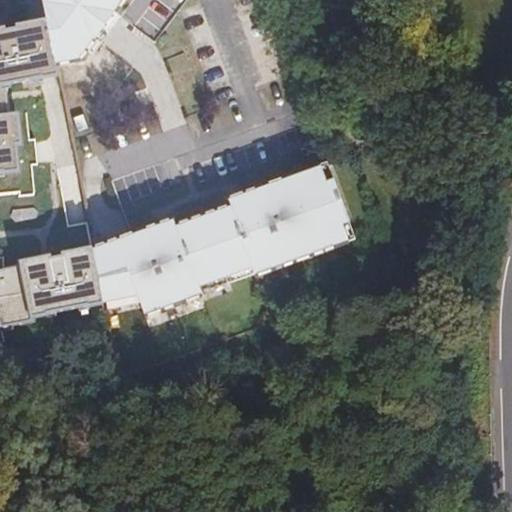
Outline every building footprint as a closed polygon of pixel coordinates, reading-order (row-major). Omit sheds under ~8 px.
[(116,13),(96,0),(48,0),(44,6),(96,42),(116,13)] [(96,0),(116,13),(124,0),(96,0)] [(79,66),(96,42),(44,6),(47,24),(56,68),(59,67),(79,66)] [(39,83),(61,79),(59,67),(56,68),(47,24),(30,28),(39,83)] [(0,90),(5,90),(39,83),(30,28),(19,29),(19,32),(6,35),(5,32),(0,33),(0,90)] [(0,119),(11,119),(5,90),(0,90),(0,119)] [(19,118),(11,119),(0,119),(0,197),(21,195),(21,200),(36,198),(32,169),(40,168),(36,144),(23,145),(19,118)] [(85,118),(76,121),(80,133),(89,130),(85,118)] [(324,168),(316,170),(322,186),(329,184),(324,168)] [(95,305),(132,297),(138,318),(196,299),(194,290),(247,272),(250,280),(343,248),(337,231),(344,228),(329,184),(322,186),(316,170),(222,202),(225,210),(172,228),(169,220),(83,249),(95,305)] [(65,252),(83,249),(77,224),(58,229),(65,252)] [(337,231),(343,248),(351,246),(344,228),(337,231)] [(23,319),(95,305),(83,249),(65,252),(53,254),(54,258),(42,261),(41,258),(12,263),(13,268),(0,270),(0,326),(24,323),(23,319)] [(353,359),(311,368),(312,371),(304,373),(309,397),(316,395),(317,398),(359,390),(353,359)]
